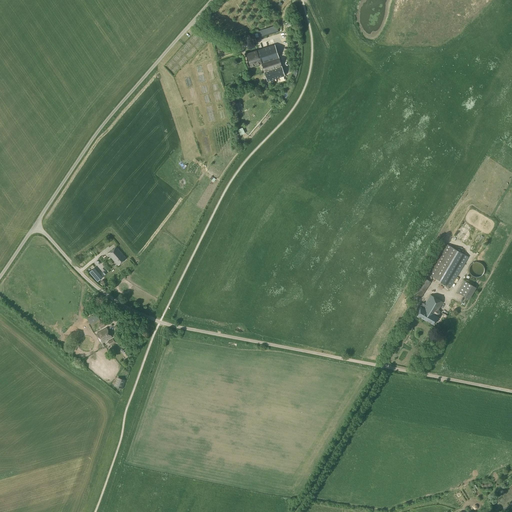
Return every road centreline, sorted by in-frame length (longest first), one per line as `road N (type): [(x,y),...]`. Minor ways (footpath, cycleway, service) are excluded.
road 1 (unclassified): [(511,391),(159,322),(94,286),(36,226)]
road 2 (unclassified): [(36,226),(101,127),(213,0)]
road 3 (track): [(120,472),(162,323)]
